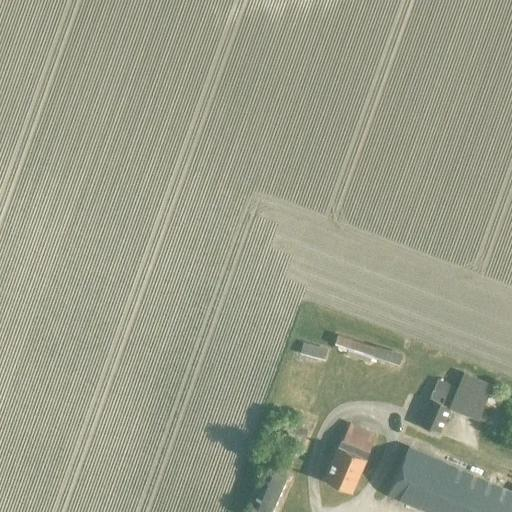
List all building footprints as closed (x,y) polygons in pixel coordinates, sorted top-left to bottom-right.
[(397,365),(400,354),(373,345),(373,347),(336,335),(333,344),(347,349),(370,356),(397,365)] [(302,342),(299,354),(322,359),(325,348),(302,342)] [(347,349),(345,354),(368,362),(370,356),(347,349)] [(462,372),(455,388),(437,379),(416,425),(436,434),(448,406),(477,419),(485,401),(490,389),(492,385),(462,372)] [(485,401),(477,419),(487,424),(500,394),(490,389),(485,401)] [(288,423),(282,438),(300,446),(307,431),(288,423)] [(350,491),(367,450),(374,434),(348,423),(341,439),(339,438),(322,479),(350,491)] [(427,511),(511,511),(511,494),(406,448),(386,494),(427,511)] [(269,511),(285,475),(266,468),(248,511),(269,511)]
